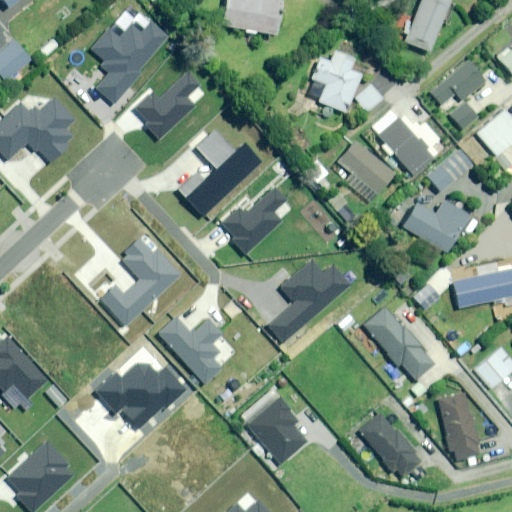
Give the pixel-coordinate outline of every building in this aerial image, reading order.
[(0,0),(8,9),(19,0),(0,0)] [(222,0),(218,26),(243,30),(243,33),(253,35),(253,32),(272,35),(278,0),(222,0)] [(450,2),(445,0),(419,0),(403,43),(430,53),(450,2)] [(96,90),(115,105),(141,74),(138,72),(168,36),(153,24),(144,35),(133,26),(120,40),(108,30),(92,49),(105,59),(100,65),(110,73),(96,90)] [(31,61),(14,40),(0,51),(0,77),(4,83),(31,61)] [(57,46),(52,40),(40,50),(45,57),(57,46)] [(511,51),(510,53),(507,49),(497,58),(511,74),(511,51)] [(355,100),(367,113),(384,97),(372,84),(368,88),(356,82),(359,75),(348,70),(352,59),(333,52),(329,62),(318,58),(310,79),(325,85),(318,102),(345,113),(351,96),(357,98),(355,100)] [(249,76),(237,60),(228,67),(240,83),(249,76)] [(431,92),(463,130),(473,121),(477,118),(463,100),(485,81),(469,61),(431,92)] [(153,93),(135,110),(149,124),(147,127),(159,140),(195,106),(185,96),(198,83),(188,72),(159,100),(153,93)] [(22,104),(0,123),(0,153),(7,160),(26,143),(35,154),(38,151),(49,163),(75,139),(65,128),(73,120),(54,99),(34,117),(22,104)] [(403,114),(398,119),(390,111),(372,128),(386,143),(381,147),(390,156),(393,153),(412,173),(415,176),(440,152),(434,146),(441,139),(423,121),(420,124),(416,121),(413,124),(403,114)] [(511,142),(511,120),(504,111),(477,134),(498,158),(496,159),(510,175),(511,173),(511,147),(510,144),(511,142)] [(179,188),(205,215),(262,162),(245,144),(236,153),(215,130),(198,147),(210,160),(179,188)] [(393,172),(354,140),(336,162),(351,174),(344,182),(369,202),(393,172)] [(472,165),(458,150),(427,178),(441,193),(472,165)] [(239,208),(223,224),(235,237),(230,242),(243,256),(281,221),(273,212),(287,199),(276,187),(246,215),(239,208)] [(349,202),(340,190),(327,200),(336,212),(349,202)] [(468,216),(443,201),(434,215),(415,204),(401,227),(444,254),(468,216)] [(153,257),(138,240),(125,252),(128,255),(122,260),(141,280),(124,295),(115,285),(99,299),(123,326),(181,274),(160,251),(153,257)] [(269,326),(284,342),(348,284),(331,266),(322,274),(310,260),(281,287),(295,302),(269,326)] [(511,295),(511,269),(452,282),(457,307),(511,295)] [(448,293),(436,277),(411,297),(424,313),(448,293)] [(403,327),(385,306),(362,325),(397,366),(400,363),(414,380),(435,362),(404,326),(403,327)] [(176,319),(160,334),(203,382),(220,367),(212,358),(218,352),(211,343),(221,334),(209,321),(192,336),(176,319)] [(47,380),(8,337),(0,344),(0,386),(17,406),(47,380)] [(511,370),(511,361),(500,347),(474,369),(502,402),(511,393),(511,378),(508,374),(511,370)] [(117,374),(96,392),(116,414),(121,410),(140,430),(185,389),(166,368),(157,375),(148,365),(137,364),(121,379),(117,374)] [(438,400),(450,453),(453,452),(455,460),(479,455),(476,441),(479,441),(473,415),(470,416),(465,394),(438,400)] [(245,426),(258,441),(252,447),(258,455),(265,449),(278,465),(305,441),(291,425),(297,420),(278,398),(245,426)] [(412,454),(414,452),(397,430),(395,432),(380,413),(358,431),(393,474),(397,471),(400,475),(401,477),(419,463),(412,454)] [(48,443),(9,479),(21,492),(15,497),(28,511),(30,511),(72,475),(66,467),(68,465),(48,443)] [(244,511),(237,504),(228,511),(268,511),(260,502),(248,511),(244,511)]
